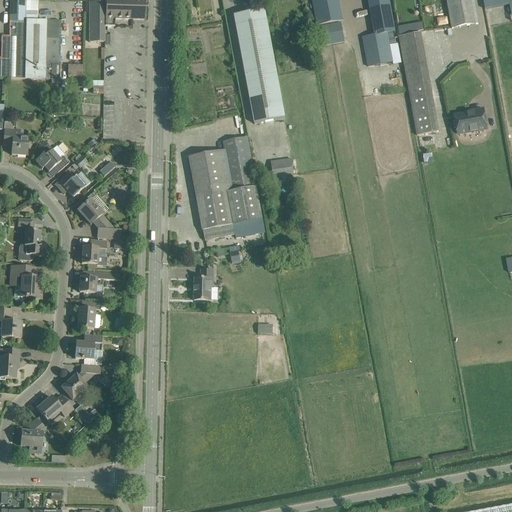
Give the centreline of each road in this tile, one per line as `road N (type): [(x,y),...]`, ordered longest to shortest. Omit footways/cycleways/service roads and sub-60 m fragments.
road 1 (secondary): [(150,478),(161,0)]
road 2 (residential): [(2,475),(7,417),(56,359),(66,242),(60,217),(32,184),(0,171)]
road 3 (unclassified): [(282,511),(511,468)]
road 4 (residential): [(150,478),(2,475)]
